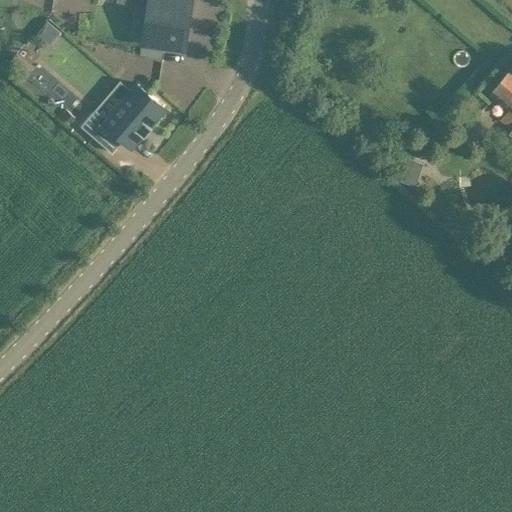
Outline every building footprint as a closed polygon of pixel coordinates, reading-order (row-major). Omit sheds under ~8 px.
[(186,0),(116,0),(148,5),(143,39),(168,43),(169,35),(181,36),(186,0)] [(48,21),(38,33),(50,43),(60,31),(48,21)] [(141,48),(140,54),(162,61),(163,51),(141,48)] [(511,65),(499,80),(491,90),(511,108),(502,119),(511,127),(511,128),(509,132),(511,134),(511,65)] [(138,83),(132,90),(123,101),(121,99),(112,111),(113,112),(106,121),(94,111),(81,125),(112,152),(124,139),(131,145),(141,133),(145,135),(153,126),(149,123),(164,106),(138,83)] [(76,116),(66,108),(61,115),(70,123),(76,116)] [(401,179),(417,185),(425,162),(409,156),(401,179)]
